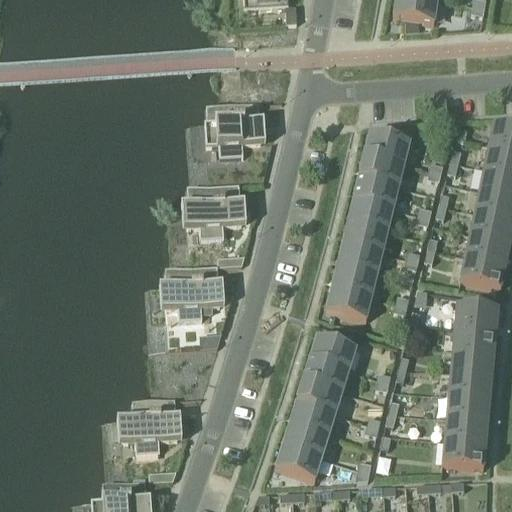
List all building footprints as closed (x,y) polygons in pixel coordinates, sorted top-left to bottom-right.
[(285,0),(241,0),(243,17),(284,14),(286,14),(285,0)] [(392,15),(391,24),(403,26),(404,39),(418,38),(417,28),(432,31),(433,22),(434,18),(435,10),(435,7),(433,7),(425,6),(394,1),(392,15)] [(484,7),(472,5),(470,13),(482,15),(484,7)] [(482,15),(470,13),(469,21),(481,23),(482,15)] [(286,14),(284,14),(285,31),(295,30),(293,14),(286,14)] [(258,149),(256,109),(203,113),(204,129),(202,129),(204,152),(216,152),(217,164),(239,162),(241,162),(240,150),(258,149)] [(511,134),(492,130),(487,153),(511,158),(511,134)] [(454,146),(456,147),(462,148),(465,137),(457,135),(455,144),(454,146)] [(402,172),(408,149),(367,139),(362,162),(402,172)] [(511,158),(487,153),(482,175),(511,181),(511,158)] [(451,157),(448,168),(456,170),(459,159),(451,157)] [(362,162),(357,184),(397,194),(402,172),(362,162)] [(456,170),(448,168),(445,180),(453,182),(456,170)] [(441,173),(429,170),(427,178),(439,181),(441,173)] [(511,181),(482,175),(477,198),(511,205),(511,181)] [(439,181),(427,178),(425,186),(437,189),(439,181)] [(391,216),(397,194),(357,184),(356,184),(351,206),(391,216)] [(184,195),(185,210),(183,210),(184,234),(197,233),(198,245),(220,244),(221,244),(221,232),(239,230),(236,191),(184,195)] [(511,205),(477,198),(472,220),(511,228),(511,205)] [(437,212),(444,214),(447,203),(440,201),(437,212)] [(386,238),(391,216),(351,206),(346,228),(386,238)] [(441,226),(444,214),(437,212),(434,224),(441,226)] [(429,217),(417,214),(415,222),(427,225),(429,217)] [(469,234),(468,242),(475,244),(508,251),(511,233),(511,228),(472,220),(469,234)] [(427,225),(415,222),(413,230),(425,233),(427,225)] [(380,260),(386,238),(346,228),(340,251),(380,260)] [(468,242),(463,265),(477,268),(503,273),(508,251),(475,244),(468,242)] [(425,256),(433,258),(436,247),(428,245),(425,256)] [(375,283),(380,260),(340,251),(335,273),(375,283)] [(430,270),(433,258),(425,256),(422,268),(430,270)] [(418,261),(406,258),(404,266),(416,269),(418,261)] [(239,272),(241,263),(215,265),(216,273),(239,272)] [(477,268),(463,265),(458,287),(499,296),(503,273),(477,268)] [(416,269),(404,266),(402,274),(414,277),(416,269)] [(215,273),(162,276),(163,292),(161,292),(163,316),(175,315),(176,327),(198,325),(198,326),(200,326),(199,313),(217,312),(215,273)] [(370,305),(375,283),(335,273),(329,295),(370,305)] [(364,328),(370,305),(329,295),(324,318),(364,328)] [(407,306),(395,303),(393,310),(405,313),(407,306)] [(405,313),(393,310),(391,318),(403,321),(405,313)] [(454,312),(452,335),(494,339),(496,315),(454,312)] [(410,318),(407,330),(415,332),(418,320),(410,318)] [(415,332),(407,330),(404,342),(412,344),(415,332)] [(450,358),(492,362),(494,339),(452,335),(450,358)] [(347,378),(354,355),(315,343),(308,366),(347,378)] [(450,358),(448,381),(490,384),(492,362),(450,358)] [(396,375),(404,377),(407,365),(399,363),(396,375)] [(340,400),(347,378),(308,366),(301,387),(340,400)] [(401,389),(404,377),(396,375),(394,387),(401,389)] [(389,383),(376,380),(375,388),(387,390),(389,383)] [(448,381),(446,403),(487,407),(490,384),(448,381)] [(334,421),(340,400),(301,387),(294,409),(334,421)] [(387,390),(375,388),(373,395),(385,398),(387,390)] [(446,403),(444,426),(485,430),(487,407),(446,403)] [(175,445),(172,406),(130,409),(131,424),(119,425),(120,449),(133,448),(134,460),(156,458),(156,459),(157,459),(156,446),(175,445)] [(389,408),(386,420),(394,422),(397,410),(389,408)] [(327,443),(334,421),(294,409),(287,431),(327,443)] [(394,422),(386,420),(383,431),(391,433),(394,422)] [(378,427),(366,424),(364,432),(377,435),(378,427)] [(444,426),(442,449),(483,452),(485,430),(444,426)] [(320,465),(327,443),(287,431),(280,453),(320,465)] [(377,435),(364,432),(363,440),(375,443),(377,435)] [(379,454),(386,456),(388,448),(389,444),(387,443),(381,442),(379,454)] [(483,452),(442,449),(440,472),(481,476),(483,452)] [(313,488),(320,465),(280,453),(273,475),(313,488)] [(369,471),(357,469),(356,477),(367,479),(369,471)] [(367,479),(356,477),(354,488),(366,487),(367,479)] [(175,478),(147,480),(147,489),(171,487),(175,478)] [(101,507),(91,508),(89,508),(89,511),(144,511),(143,488),(100,491),(101,507)] [(449,490),(450,498),(462,497),(461,489),(449,490)] [(439,490),(426,491),(426,499),(439,499),(439,490)] [(426,499),(426,491),(414,492),(415,500),(426,499)] [(380,494),(369,495),(369,503),(371,503),(381,502),(380,494)] [(387,494),(380,494),(381,502),(393,502),(393,494),(387,494)] [(335,505),(335,497),(323,498),(324,506),(335,505)] [(347,497),(335,497),(335,505),(348,505),(347,497)] [(290,509),(289,500),(278,501),(279,510),(290,509)] [(302,500),(289,500),(290,509),(303,508),(302,500)] [(256,502),(253,511),(267,510),(267,502),(256,502)]
